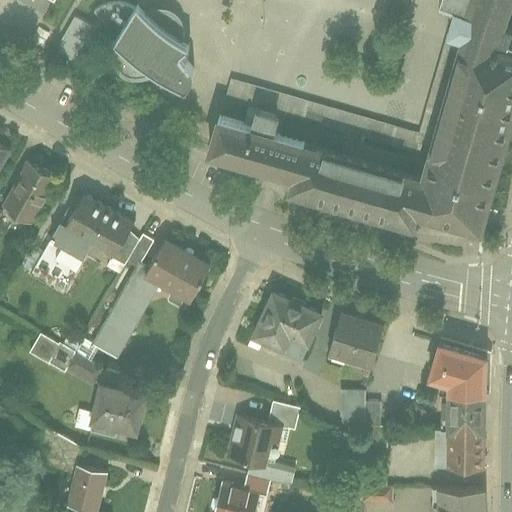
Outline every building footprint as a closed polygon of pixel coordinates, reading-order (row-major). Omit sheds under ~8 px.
[(219,112),(206,152),(283,175),(281,184),(415,223),(419,211),(475,226),(511,102),(511,31),(507,30),(510,19),(504,18),(509,0),(438,0),(435,11),(465,19),(418,173),(219,112)] [(100,9),(107,18),(114,25),(107,35),(119,46),(116,51),(118,62),(124,71),(132,76),(143,78),(155,74),(159,72),(169,79),(184,90),(191,92),(197,81),(198,71),(197,65),(192,59),(188,56),(174,47),(179,37),(178,25),(172,16),(167,12),(157,10),(149,12),(144,15),(132,1),(125,1),(119,1),(108,3),(100,9)] [(53,49),(75,62),(96,26),(74,13),(53,49)] [(46,170),(22,159),(0,203),(25,215),(46,170)] [(90,245),(110,255),(129,218),(75,191),(33,273),(67,291),(90,245)] [(158,239),(140,276),(188,299),(206,262),(158,239)] [(252,334),(302,355),(322,310),(272,288),(252,334)] [(332,351),(375,366),(387,332),(344,317),(332,351)] [(29,351),(63,369),(74,349),(39,331),(29,351)] [(478,410),(479,352),(429,338),(419,372),(441,379),(441,409),(478,410)] [(69,369),(95,380),(101,365),(76,354),(69,369)] [(145,393),(95,382),(86,421),(136,432),(145,393)] [(364,423),(363,485),(385,485),(386,424),(381,424),(382,400),(364,400),(364,388),(339,387),(338,423),(364,423)] [(239,415),(231,454),(268,461),(276,423),(239,415)] [(477,439),(477,416),(442,417),(443,440),(477,439)] [(478,462),(477,439),(443,440),(443,463),(478,462)] [(104,469),(74,462),(64,504),(94,511),(104,469)] [(219,511),(260,511),(266,493),(228,483),(219,511)] [(482,511),(482,484),(441,486),(441,511),(482,511)] [(392,490),(364,490),(364,501),(393,501),(392,490)]
